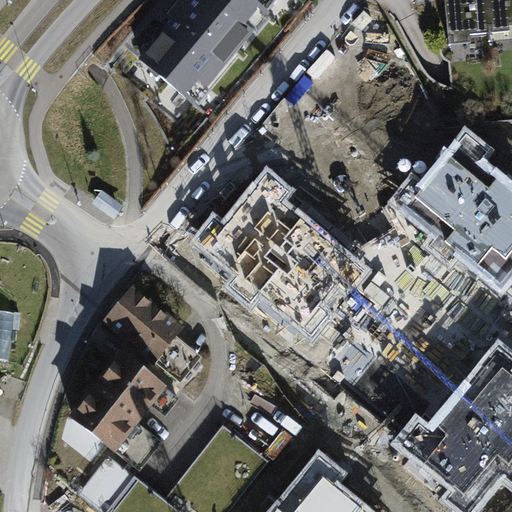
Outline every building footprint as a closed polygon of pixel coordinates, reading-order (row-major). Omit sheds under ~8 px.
[(272,0),(193,0),(143,61),(203,111),(286,11),(272,0)] [(449,0),(455,60),(496,56),(495,49),(490,0),(449,0)] [(511,0),(490,0),(495,49),(511,47),(511,0)] [(511,171),(464,133),(412,197),(506,278),(511,270),(511,171)] [(268,180),(216,244),(310,325),(367,258),(268,180)] [(191,336),(140,294),(110,329),(162,372),(191,336)] [(420,451),(485,501),(511,469),(511,363),(497,351),(420,451)] [(177,400),(122,355),(69,419),(124,464),(177,400)] [(238,467),(259,481),(274,459),(253,446),(238,467)] [(262,511),(373,511),(374,511),(305,456),(262,511)]
